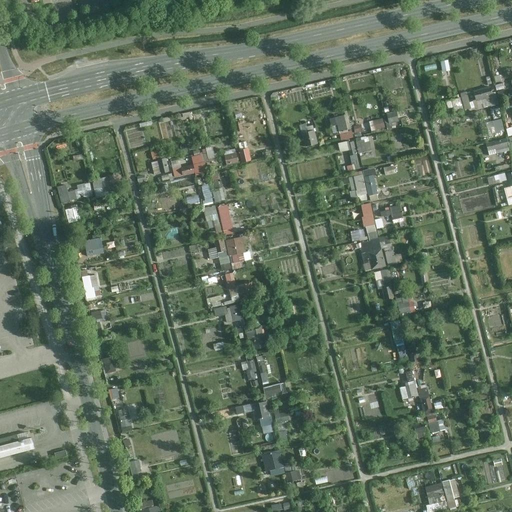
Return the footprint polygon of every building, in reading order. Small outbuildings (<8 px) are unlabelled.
[(495,90),(483,93),(482,88),(462,93),(466,112),(499,103),(495,90)] [(455,107),(456,111),(464,110),(462,98),(448,100),(449,108),(455,107)] [(389,128),(401,126),(398,110),(386,113),(389,128)] [(332,117),(333,131),(348,130),(347,116),(332,117)] [(373,130),(387,127),(384,117),(371,121),(373,130)] [(503,119),(488,122),(491,134),(505,131),(503,119)] [(317,129),(303,133),(308,147),(321,144),(317,129)] [(367,157),(375,156),(371,136),(357,138),(360,153),(366,152),(367,157)] [(361,168),(356,140),(340,143),(341,152),(351,150),(354,169),(361,168)] [(488,143),(489,154),(511,151),(510,140),(488,143)] [(172,160),(176,177),(197,173),(197,175),(209,173),(206,161),(216,159),(214,146),(202,149),(203,153),(193,155),(194,163),(182,166),(180,159),(172,160)] [(240,150),(243,162),(253,159),(249,147),(240,150)] [(226,150),(228,165),(240,164),(238,149),(226,150)] [(152,151),(154,159),(161,157),(160,150),(152,151)] [(156,175),(171,173),(169,158),(153,161),(156,175)] [(363,198),(380,194),(374,168),(360,171),(360,174),(348,177),(353,198),(362,196),(363,198)] [(218,174),(211,175),(213,188),(220,187),(218,174)] [(490,176),(490,183),(508,181),(507,174),(490,176)] [(97,197),(113,195),(110,176),(94,179),(97,197)] [(62,202),(94,197),(92,182),(78,184),(79,189),(69,190),(68,184),(59,185),(62,202)] [(224,187),(214,189),(216,202),(227,200),(224,187)] [(366,270),(396,265),(391,235),(379,237),(372,202),(362,204),(369,240),(360,242),(366,270)] [(219,206),(226,235),(235,233),(229,204),(219,206)] [(91,218),(89,206),(80,208),(79,205),(67,207),(69,222),(91,218)] [(217,205),(205,208),(208,221),(214,220),(218,233),(224,231),(217,205)] [(382,209),(383,216),(393,214),(394,219),(404,217),(402,206),(382,209)] [(353,240),(366,238),(365,229),(352,231),(353,240)] [(88,256),(106,252),(102,236),(85,240),(88,256)] [(244,236),(215,241),(216,247),(209,248),(211,259),(221,257),(223,270),(233,268),(232,263),(248,260),(244,236)] [(386,300),(396,297),(389,269),(375,272),(380,289),(383,289),(386,300)] [(230,290),(238,289),(235,272),(227,274),(230,290)] [(101,295),(96,274),(84,277),(88,298),(101,295)] [(410,301),(405,303),(403,297),(398,299),(402,313),(412,311),(410,301)] [(228,322),(244,319),(242,304),(215,308),(217,316),(227,315),(228,322)] [(101,310),(93,311),(94,320),(102,319),(101,310)] [(400,320),(392,322),(401,358),(410,356),(400,320)] [(264,329),(250,330),(251,349),(266,347),(264,329)] [(263,384),(271,383),(268,366),(267,366),(266,354),(259,355),(263,384)] [(118,373),(114,356),(104,358),(108,376),(118,373)] [(244,362),(249,380),(259,378),(255,359),(244,362)] [(437,420),(430,385),(418,388),(416,378),(410,379),(411,383),(401,386),(404,399),(422,395),(430,433),(447,429),(444,418),(437,420)] [(287,382),(265,386),(267,396),(289,392),(287,382)] [(112,399),(121,397),(119,387),(110,389),(112,399)] [(265,418),(266,424),(273,423),(269,400),(253,404),(256,420),(265,418)] [(134,430),(129,406),(116,408),(121,432),(134,430)] [(292,420),(288,411),(276,415),(281,429),(288,426),(287,422),(292,420)] [(418,428),(419,435),(429,432),(427,425),(418,428)] [(27,432),(0,438),(0,457),(35,449),(33,443),(32,438),(29,438),(27,432)] [(299,463),(285,466),(282,450),(263,453),(267,471),(271,471),(272,475),(287,472),(289,482),(302,479),(299,463)] [(141,460),(131,461),(133,477),(144,475),(141,460)] [(459,479),(426,485),(431,511),(458,506),(457,498),(462,497),(459,479)] [(154,500),(140,503),(142,511),(161,511),(160,505),(155,506),(154,500)]
